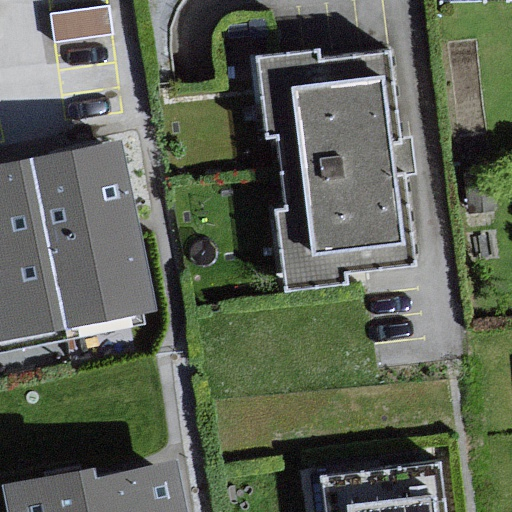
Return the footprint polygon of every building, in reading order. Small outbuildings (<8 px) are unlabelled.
[(108,2),(51,12),(56,42),(113,33),(108,2)] [(316,60),(253,68),(262,144),(272,143),(282,223),(269,225),(278,296),(419,278),(391,57),(320,66),(316,60)] [(115,139),(0,162),(0,339),(150,309),(115,139)] [(95,464),(7,482),(13,511),(176,511),(167,466),(98,480),(95,464)] [(442,511),(437,470),(318,485),(322,511),(442,511)]
